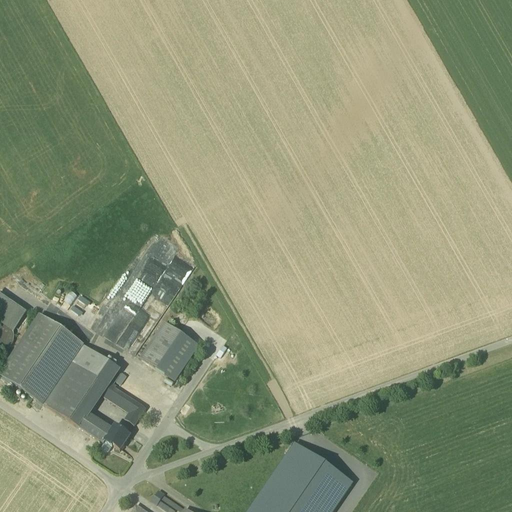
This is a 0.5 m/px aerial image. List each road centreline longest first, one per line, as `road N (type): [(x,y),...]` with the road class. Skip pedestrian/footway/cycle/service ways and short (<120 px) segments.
road 1 (track): [(511,340),(131,479)]
road 2 (unclassified): [(0,408),(120,487)]
